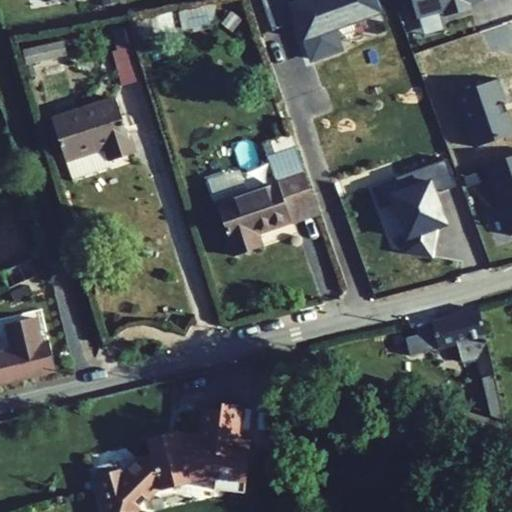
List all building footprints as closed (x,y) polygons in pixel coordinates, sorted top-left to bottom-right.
[(374,0),(261,0),(272,30),(297,21),(311,59),(339,49),(332,29),(379,12),(374,0)] [(479,0),(411,0),(416,18),(451,8),(452,14),(470,9),(469,3),(479,0)] [(182,30),(212,29),(215,5),(178,12),(152,19),(156,37),(182,30)] [(215,22),(232,35),(243,21),(226,8),(215,22)] [(110,51),(114,64),(133,59),(123,29),(111,33),(117,50),(110,51)] [(22,49),(26,64),(66,54),(63,40),(22,49)] [(498,78),(456,93),(474,147),(511,133),(511,128),(503,102),(506,101),(498,78)] [(51,120),(72,179),(113,166),(111,161),(134,154),(116,99),(51,120)] [(309,197),(312,196),(304,174),(296,148),(294,149),(309,197)] [(216,203),(234,255),(260,246),(256,232),(291,220),(286,205),(309,197),(294,149),(268,157),(277,183),(248,192),(216,203)] [(511,157),(486,166),(510,237),(511,236),(511,157)] [(446,158),(394,177),(399,188),(389,192),(395,209),(398,208),(406,230),(400,242),(425,254),(438,227),(445,224),(434,192),(438,191),(439,192),(456,186),(446,158)] [(248,192),(240,171),(209,182),(216,203),(248,192)] [(394,177),(372,185),(377,196),(389,192),(399,188),(394,177)] [(291,220),(314,212),(309,197),(286,205),(291,220)] [(0,272),(0,273),(7,289),(36,276),(28,260),(0,272)] [(14,302),(43,289),(36,276),(7,289),(14,302)] [(485,393),(486,393),(498,390),(479,309),(416,325),(422,351),(456,343),(462,362),(477,358),(485,393)] [(0,352),(0,384),(55,371),(48,340),(41,342),(36,318),(5,326),(11,350),(0,352)] [(486,393),(490,407),(501,405),(498,390),(486,393)] [(112,462),(88,469),(99,511),(138,511),(140,506),(160,488),(189,481),(189,478),(201,475),(202,480),(214,481),(213,488),(228,490),(232,487),(244,490),(249,442),(232,440),(233,436),(235,436),(239,405),(224,403),(203,408),(200,434),(196,437),(176,435),(162,436),(161,434),(146,437),(150,452),(146,457),(138,456),(123,472),(112,462)]
